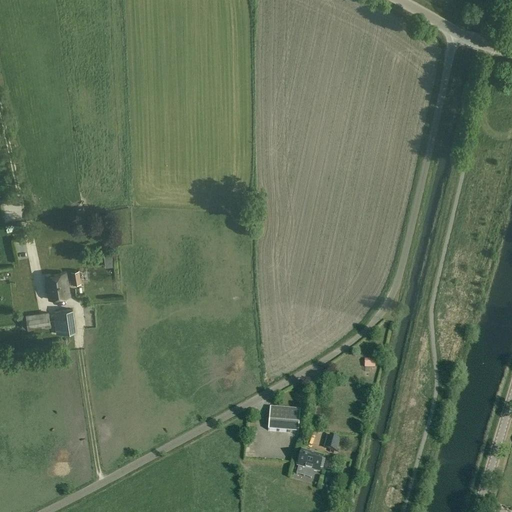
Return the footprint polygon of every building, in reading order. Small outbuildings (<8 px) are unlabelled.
[(112,255),(105,255),(106,265),(113,264),(112,255)] [(81,284),(78,271),(71,272),(73,285),(81,284)] [(65,273),(46,276),(49,300),(69,297),(65,273)] [(56,335),(77,332),(74,310),(53,312),(56,335)] [(48,313),(39,315),(25,317),(27,329),(41,327),(50,325),(48,313)] [(269,409),(268,431),(298,434),(300,411),(269,409)] [(331,438),(328,450),(336,452),(339,441),(331,438)] [(320,468),(322,468),(325,461),(322,460),(323,458),(302,452),(300,457),(298,457),(295,465),(298,465),(297,467),(305,470),(304,474),(312,476),(313,472),(318,473),(320,468)]
